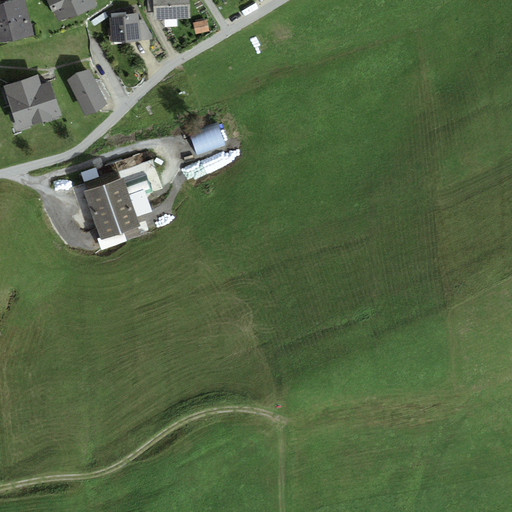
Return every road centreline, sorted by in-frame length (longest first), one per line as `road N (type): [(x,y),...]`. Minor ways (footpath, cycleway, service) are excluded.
road 1 (residential): [(281,0),(169,66),(76,152),(0,173)]
road 2 (track): [(0,488),(104,473),(206,413),(267,413)]
